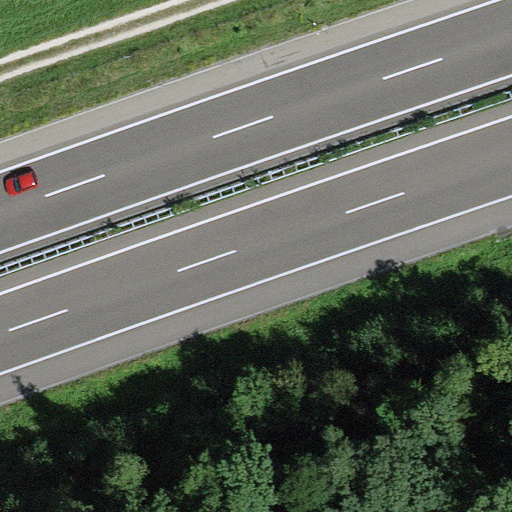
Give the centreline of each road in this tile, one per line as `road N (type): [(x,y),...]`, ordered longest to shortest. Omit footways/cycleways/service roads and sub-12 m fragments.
road 1 (motorway): [(0,334),(511,156)]
road 2 (motorway): [(511,35),(0,212)]
road 3 (track): [(206,0),(0,71)]
